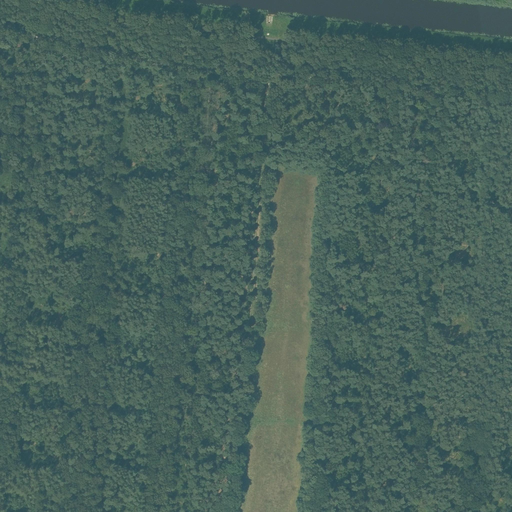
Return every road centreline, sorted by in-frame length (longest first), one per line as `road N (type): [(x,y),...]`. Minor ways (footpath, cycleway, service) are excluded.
road 1 (track): [(0,25),(172,62),(511,100)]
road 2 (track): [(231,511),(268,73)]
